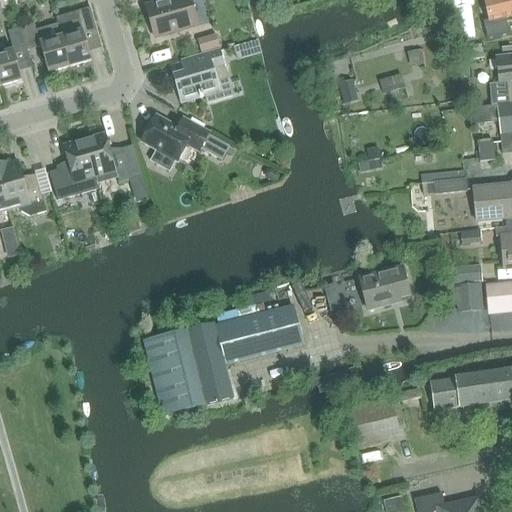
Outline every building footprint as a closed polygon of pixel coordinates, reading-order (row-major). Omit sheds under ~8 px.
[(155,40),(197,28),(189,0),(162,0),(163,3),(146,7),(155,40)] [(494,39),(508,36),(504,19),(511,16),(511,0),(494,0),(485,2),(494,39)] [(61,38),(69,69),(91,63),(84,37),(96,33),(90,10),(77,13),(79,19),(57,25),(61,38)] [(57,25),(36,31),(34,25),(21,29),(27,52),(40,49),(48,75),(69,69),(61,38),(57,25)] [(14,56),(27,52),(21,29),(8,33),(13,52),(0,55),(0,87),(0,88),(22,82),(14,56)] [(216,37),(197,43),(201,55),(219,49),(216,37)] [(256,41),(246,45),(249,57),(260,54),(256,41)] [(219,53),(182,64),(186,75),(174,79),(181,104),(202,97),(206,110),(232,102),(219,53)] [(498,86),(511,83),(511,57),(495,60),(495,61),(497,70),(498,86)] [(495,61),(487,62),(488,71),(497,70),(495,61)] [(352,81),(338,85),(343,104),(358,100),(352,81)] [(511,105),(496,107),(469,110),(471,126),(498,123),(500,136),(502,155),(511,153),(511,140),(511,135),(511,134),(511,105)] [(156,119),(142,143),(156,151),(150,163),(169,174),(176,162),(177,163),(186,147),(198,154),(200,151),(222,162),(230,148),(208,136),(209,135),(183,120),(177,131),(156,119)] [(105,135),(84,141),(95,179),(97,186),(117,180),(119,185),(131,181),(134,181),(126,153),(111,157),(105,135)] [(57,172),(48,175),(56,203),(65,200),(77,197),(98,191),(95,179),(84,141),(63,148),(69,169),(57,172)] [(495,162),(493,145),(478,147),(480,165),(495,162)] [(377,151),(366,153),(368,164),(379,162),(377,151)] [(379,162),(368,164),(370,173),(382,171),(380,161),(379,162)] [(6,164),(0,165),(0,182),(10,220),(22,217),(30,222),(47,217),(36,178),(23,178),(18,163),(7,167),(6,164)] [(464,174),(433,177),(434,184),(465,181),(464,174)] [(465,181),(434,184),(435,196),(435,197),(468,194),(466,181),(465,181)] [(0,223),(10,220),(0,183),(0,223)] [(434,184),(422,185),(424,197),(435,196),(434,184)] [(507,229),(511,228),(511,185),(473,189),(476,223),(506,220),(507,229)] [(511,228),(507,229),(508,237),(500,238),(503,271),(511,270),(511,228)] [(17,247),(5,250),(8,260),(19,257),(17,247)] [(450,287),(483,285),(481,267),(448,270),(450,287)] [(367,312),(391,306),(390,302),(409,297),(402,269),(359,280),(367,312)] [(489,316),(511,313),(511,284),(486,287),(489,316)] [(457,315),(483,313),(481,286),(455,288),(457,315)] [(187,333),(144,344),(163,418),(206,407),(233,399),(225,367),(303,347),(292,308),(188,335),(187,333)] [(456,380),(460,408),(460,409),(511,401),(511,370),(455,378),(456,380)] [(434,412),(460,408),(456,380),(430,384),(434,412)] [(358,449),(398,440),(389,398),(349,407),(358,449)] [(444,509),(441,496),(415,502),(416,511),(479,511),(477,502),(444,509)] [(400,497),(384,501),(387,511),(401,511),(404,511),(400,497)]
